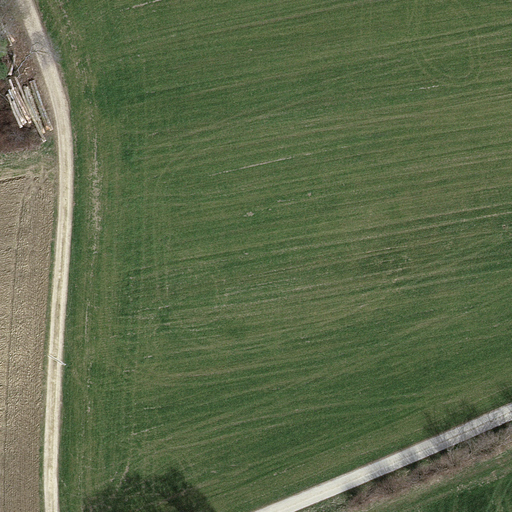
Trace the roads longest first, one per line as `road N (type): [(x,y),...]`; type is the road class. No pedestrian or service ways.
road 1 (track): [(51,511),(65,174),(55,90),(24,0)]
road 2 (track): [(511,409),(273,511)]
